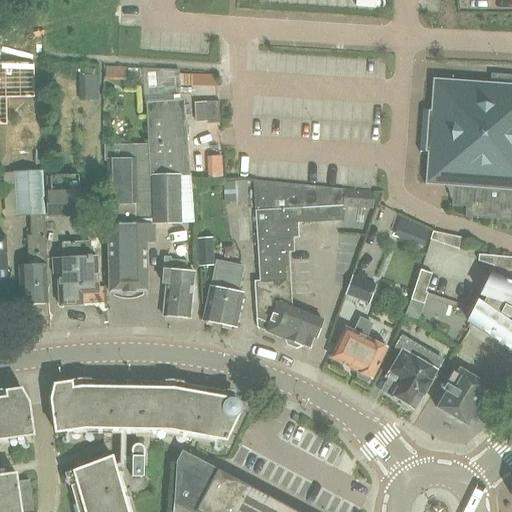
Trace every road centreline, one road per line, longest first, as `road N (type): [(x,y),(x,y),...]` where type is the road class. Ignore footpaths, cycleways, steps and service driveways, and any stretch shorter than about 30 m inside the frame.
road 1 (secondary): [(410,480),(375,437),(338,410),(223,362),(138,351),(35,360)]
road 2 (residential): [(51,511),(35,360)]
